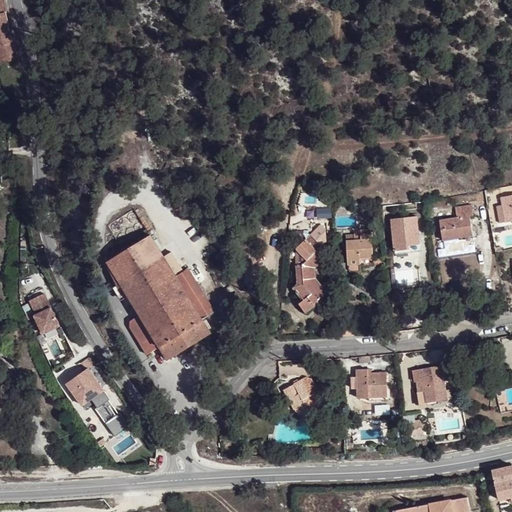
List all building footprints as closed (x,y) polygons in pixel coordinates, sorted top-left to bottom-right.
[(8,18),(4,0),(0,0),(0,58),(1,63),(17,59),(8,18)] [(501,224),(511,221),(511,195),(502,198),(504,212),(498,213),(501,224)] [(459,233),(473,231),(470,217),(474,216),(472,205),(456,207),(458,218),(440,221),(443,240),(460,238),(459,233)] [(411,245),(420,243),(417,217),(391,220),(395,251),(411,249),(411,245)] [(362,258),(375,257),(373,230),(361,231),(361,235),(347,236),(349,265),(362,264),(362,258)] [(176,277),(175,276),(164,258),(150,236),(109,262),(123,285),(129,293),(142,314),(132,321),(132,328),(148,355),(161,347),(169,359),(211,333),(203,321),(217,312),(190,269),(176,277)] [(308,261),(303,264),(304,281),(297,286),(294,288),(304,301),(300,304),(307,313),(316,305),(315,303),(329,292),(318,279),(317,268),(326,260),(318,252),(322,248),(310,236),(298,248),(298,250),(308,261)] [(164,258),(175,276),(184,270),(173,253),(164,258)] [(304,281),(303,264),(296,264),(297,286),(304,281)] [(129,293),(123,285),(116,290),(121,298),(129,293)] [(238,301),(240,294),(238,291),(231,295),(236,302),(238,301)] [(44,334),(46,333),(61,326),(45,294),(31,300),(38,314),(35,315),(44,334)] [(345,334),(359,333),(358,318),(344,319),(345,334)] [(331,362),(319,363),(319,374),(332,373),(331,362)] [(448,400),(445,382),(451,381),(448,368),(447,364),(442,365),(418,369),(419,381),(416,381),(418,392),(420,403),(439,400),(439,401),(448,400)] [(84,405),(93,398),(108,421),(106,422),(116,436),(130,426),(121,412),(119,413),(104,390),(105,390),(89,368),(68,383),(84,405)] [(357,377),(357,384),(358,398),(369,398),(369,401),(392,400),(391,390),(388,390),(387,371),(372,372),(371,368),(357,369),(357,377)] [(300,405),(304,413),(324,402),(315,384),(311,375),(284,388),(294,408),(300,405)] [(298,416),(304,413),(300,405),(294,408),(298,416)] [(511,498),(511,497),(511,466),(492,472),(500,501),(511,498)] [(470,511),(468,498),(408,510),(408,511),(470,511)]
